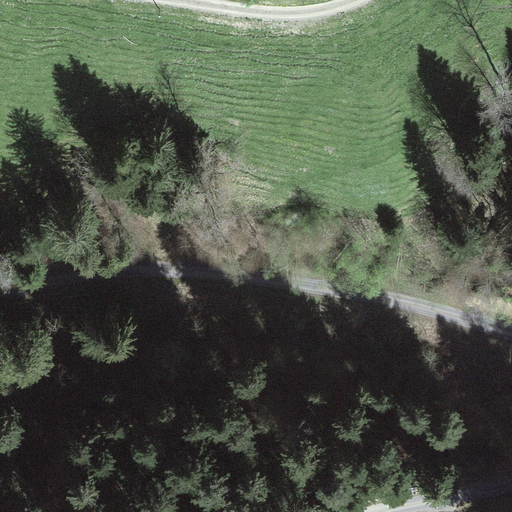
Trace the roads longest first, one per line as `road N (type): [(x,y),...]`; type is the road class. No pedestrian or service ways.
road 1 (residential): [(511,330),(290,279),(160,266),(0,294)]
road 2 (track): [(181,0),(275,13),(350,0)]
road 3 (residential): [(383,511),(511,485)]
